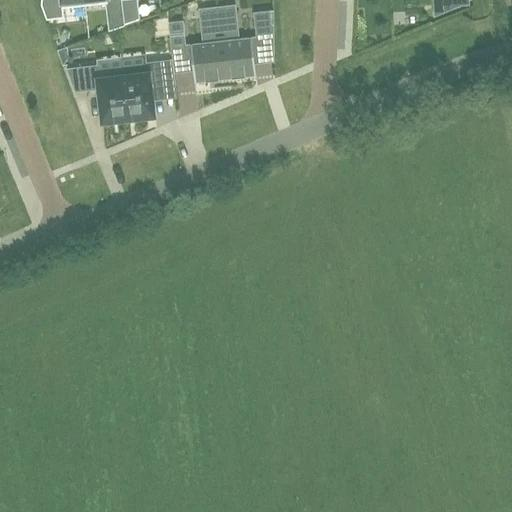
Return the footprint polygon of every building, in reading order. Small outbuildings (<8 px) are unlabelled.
[(85,7),(84,0),(40,0),(41,6),(46,21),(64,19),(63,9),(85,7)] [(84,0),(85,7),(107,4),(108,9),(122,7),(121,0),(84,0)] [(462,7),(469,7),(469,0),(433,0),(434,19),(462,7)] [(217,7),(209,8),(210,16),(199,17),(202,43),(185,45),(184,35),(169,37),(172,57),(191,55),(194,84),(225,80),(217,7)] [(225,14),(224,7),(217,7),(225,80),(256,77),(252,45),(274,43),(273,25),(255,27),(256,37),(239,39),(236,13),(225,14)] [(147,68),(122,70),(128,121),(137,120),(154,118),(152,102),(151,91),(164,89),(161,61),(146,63),(147,68)] [(128,121),(122,70),(98,73),(97,66),(66,69),(74,93),(98,90),(102,124),(119,122),(128,121)]
